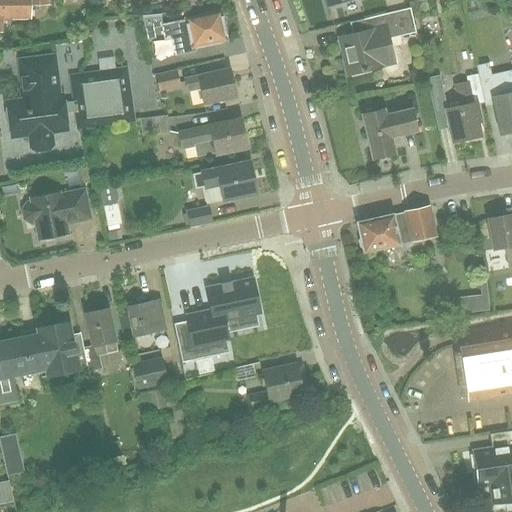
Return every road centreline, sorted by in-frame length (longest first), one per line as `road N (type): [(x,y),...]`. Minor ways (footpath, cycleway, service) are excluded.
road 1 (residential): [(0,280),(314,215)]
road 2 (secondary): [(424,511),(344,338),(314,215)]
road 3 (secondary): [(314,215),(251,0)]
road 4 (residential): [(314,215),(511,179)]
